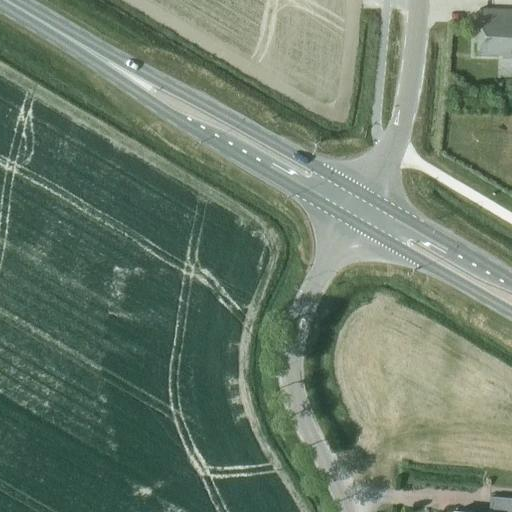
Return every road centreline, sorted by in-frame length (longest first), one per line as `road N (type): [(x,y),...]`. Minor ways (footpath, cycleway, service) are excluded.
road 1 (secondary): [(0,0),(356,208)]
road 2 (tertiary): [(347,511),(302,430),(290,373),(294,321),(356,208)]
road 3 (tertiary): [(356,208),(404,111),(414,0)]
road 4 (secondary): [(511,304),(356,208)]
